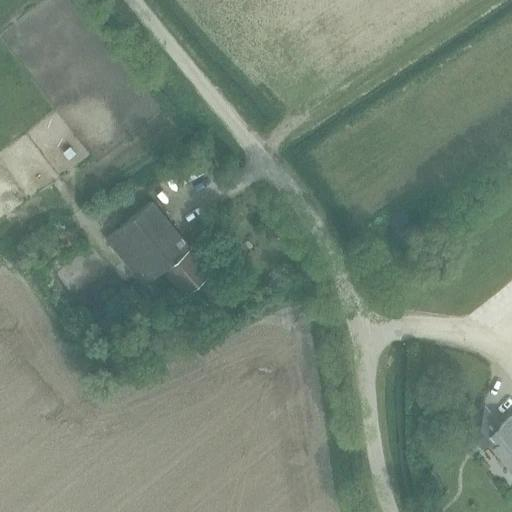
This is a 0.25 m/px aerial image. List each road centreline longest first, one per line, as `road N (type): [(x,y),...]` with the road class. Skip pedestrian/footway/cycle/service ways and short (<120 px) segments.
road 1 (unclassified): [(391,511),(352,311),(310,216),(134,0)]
road 2 (unknown): [(358,353),(409,335),(491,334)]
